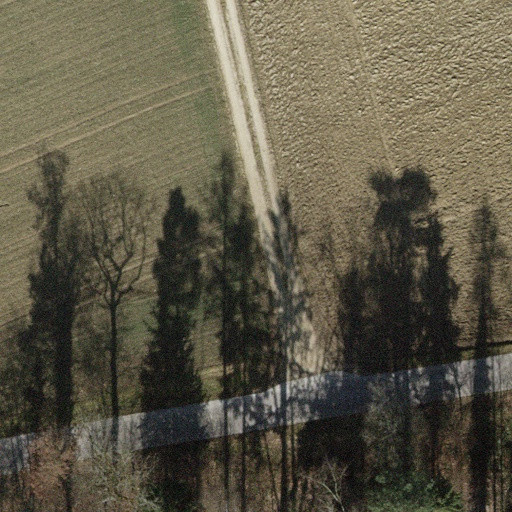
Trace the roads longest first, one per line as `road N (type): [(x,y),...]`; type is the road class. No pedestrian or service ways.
road 1 (unclassified): [(0,465),(511,371)]
road 2 (track): [(321,402),(223,0)]
